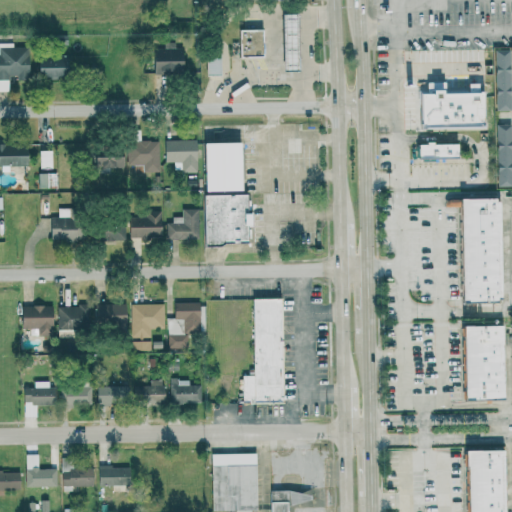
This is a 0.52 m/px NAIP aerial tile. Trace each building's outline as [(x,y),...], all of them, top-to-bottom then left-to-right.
[(295,14),(279,14),(281,72),(296,71),(295,14)] [(238,57),(261,57),(260,30),(237,30),(238,57)] [(12,43),(0,43),(0,91),(6,92),(6,77),(26,77),(26,47),(12,47),(12,43)] [(180,45),(162,45),(162,48),(150,48),(151,73),(180,73),(180,45)] [(509,111),(507,50),(492,50),(493,112),(509,111)] [(36,55),(35,78),(64,79),(65,56),(36,55)] [(218,55),(204,55),(204,75),(218,75),(218,55)] [(442,93),(442,83),(428,83),(428,94),(417,94),(417,127),(482,127),(482,93),(442,93)] [(510,186),(509,124),(494,125),(495,187),(510,186)] [(196,171),(195,140),(163,141),(163,162),(173,162),(173,172),(196,171)] [(238,143),(202,144),(202,192),(239,192),(238,143)] [(455,143),(415,144),(415,161),(455,160),(455,143)] [(0,166),(25,166),(25,145),(0,145),(0,166)] [(92,149),(93,168),(121,168),(120,149),(92,149)] [(50,151),(38,151),(38,169),(50,169),(50,151)] [(56,174),(37,173),(37,188),(55,188),(56,174)] [(201,195),(202,245),(244,245),(244,227),(247,227),(246,194),(201,195)] [(457,200),(460,303),(500,302),(497,199),(457,200)] [(49,217),(48,241),(74,242),(74,231),(75,231),(76,218),(67,218),(67,210),(57,209),(56,217),(49,217)] [(197,209),(181,209),(181,219),(165,220),(165,239),(197,239),(197,209)] [(144,217),(128,217),(127,237),(159,238),(160,211),(144,211),(144,217)] [(97,241),(123,240),(123,221),(96,222),(97,241)] [(241,403),(280,402),(279,298),(251,299),(252,375),(240,375),(241,403)] [(166,318),(166,348),(184,348),(184,332),(203,332),(203,303),(172,303),(172,318),(166,318)] [(92,305),(92,332),(125,331),(124,304),(92,305)] [(162,304),(129,304),(129,350),(147,350),(147,339),(149,339),(149,329),(162,329),(162,304)] [(19,328),(35,328),(36,337),(51,336),(50,305),(18,306),(19,328)] [(55,307),(56,329),(87,329),(87,306),(55,307)] [(501,326),(460,327),(462,400),(502,399),(501,326)] [(148,385),(132,385),(131,403),(161,404),(162,380),(148,379),(148,385)] [(187,379),(169,379),(168,403),(199,403),(199,385),(187,385),(187,379)] [(50,404),(51,381),(32,381),(32,387),(21,387),(21,404),(50,404)] [(94,404),(123,405),(124,386),(95,385),(94,404)] [(89,405),(89,386),(58,387),(59,406),(89,405)] [(503,511),(503,449),(463,449),(464,511),(503,511)] [(209,453),(210,511),(238,511),(237,511),(249,511),(249,510),(255,510),(254,452),(209,453)] [(54,468),(36,469),(36,454),(24,454),(24,486),(55,486),(54,468)] [(91,486),(91,468),(70,468),(70,458),(60,457),(59,485),(91,486)] [(127,466),(96,466),(96,484),(127,485),(127,466)] [(17,471),(0,471),(0,488),(17,488),(17,471)] [(267,511),(285,511),(285,503),(307,502),(306,491),(268,491),(267,511)]
